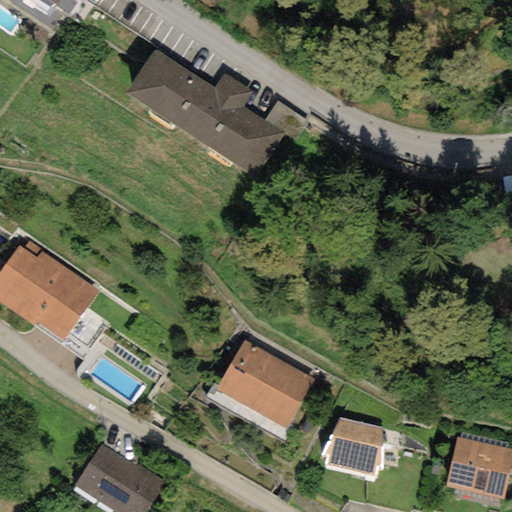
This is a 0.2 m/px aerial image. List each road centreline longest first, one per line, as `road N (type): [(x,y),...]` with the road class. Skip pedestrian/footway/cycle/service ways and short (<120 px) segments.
road 1 (tertiary): [(130,0),(264,90),(388,156),(458,169),(511,154)]
road 2 (residential): [(0,332),(60,383),(278,511)]
